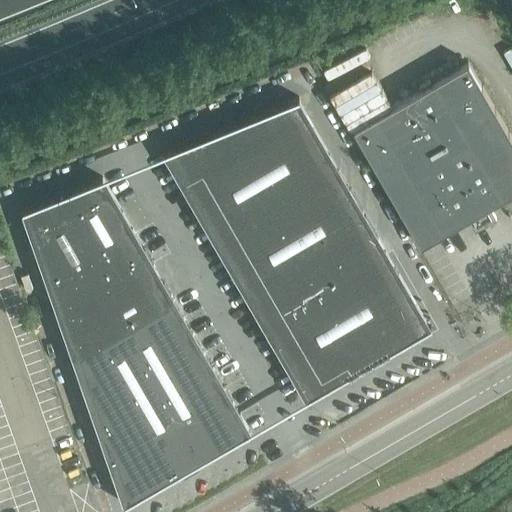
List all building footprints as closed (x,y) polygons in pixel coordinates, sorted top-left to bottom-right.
[(467,217),(475,230),(496,217),(489,204),(511,190),(511,136),(468,60),(353,127),(421,244),(467,217)] [(299,96),(240,120),(252,141),(304,111),(297,98),(299,97),(299,96)] [(286,199),(338,169),(304,111),(252,141),(286,199)] [(183,181),(252,141),(240,120),(238,117),(221,123),(223,127),(165,150),(183,181)] [(183,181),(217,239),(286,199),(252,141),(183,181)] [(338,169),(286,199),(310,241),(362,211),(362,210),(349,187),(349,188),(338,169)] [(55,195),(22,209),(23,210),(24,209),(49,280),(93,254),(134,231),(102,176),(71,189),(70,185),(53,192),(55,195)] [(310,241),(286,199),(217,239),(228,258),(227,258),(240,280),(241,280),(241,281),(310,241)] [(310,241),(334,282),(386,252),(377,237),(378,237),(365,214),(364,215),(362,211),(310,241)] [(154,265),(152,263),(153,263),(144,248),(143,246),(143,247),(134,231),(93,254),(113,289),(154,265)] [(256,307),(265,322),(334,282),(310,241),(241,281),(243,285),(256,307)] [(386,252),(334,282),(265,322),(282,352),(295,375),(295,374),(308,397),(361,366),(363,370),(378,361),(376,357),(431,325),(431,324),(429,325),(386,252)] [(55,298),(61,316),(62,318),(109,291),(113,289),(93,254),(49,280),(55,298)] [(174,300),(172,298),(173,297),(163,281),(154,265),(113,289),(109,291),(129,326),(174,300)] [(75,354),(76,357),(129,326),(109,291),(62,318),(68,337),(74,355),(75,354)] [(174,300),(129,326),(76,357),(89,397),(95,415),(102,434),(108,452),(125,501),(123,502),(124,503),(181,470),(183,474),(199,465),(197,461),(249,431),(223,385),(224,385),(215,370),(203,351),(204,350),(195,336),(174,300)]
